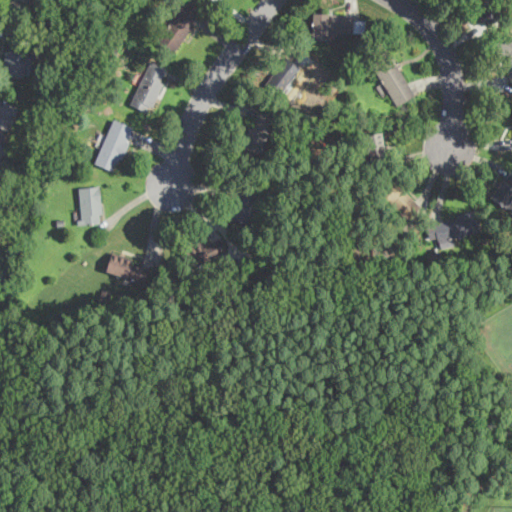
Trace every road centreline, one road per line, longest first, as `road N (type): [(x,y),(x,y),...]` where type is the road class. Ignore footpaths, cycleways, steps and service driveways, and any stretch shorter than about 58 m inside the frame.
road 1 (residential): [(173,184),(203,96),(272,0)]
road 2 (residential): [(450,143),(450,65),(438,38),(396,0)]
